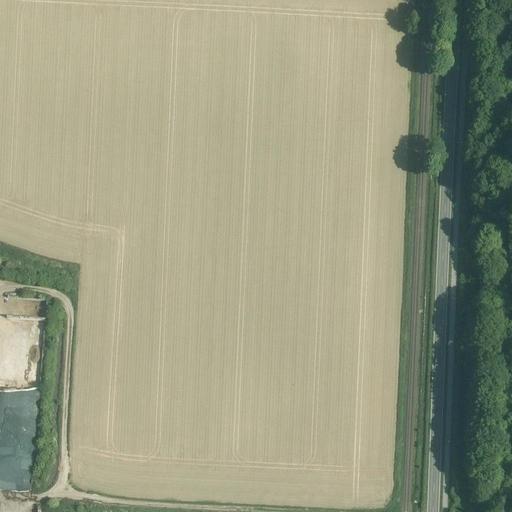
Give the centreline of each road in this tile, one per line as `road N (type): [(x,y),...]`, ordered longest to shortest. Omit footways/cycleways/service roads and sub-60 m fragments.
road 1 (tertiary): [(433,511),(454,0)]
road 2 (track): [(297,511),(0,500)]
road 3 (track): [(511,272),(505,269),(511,81)]
